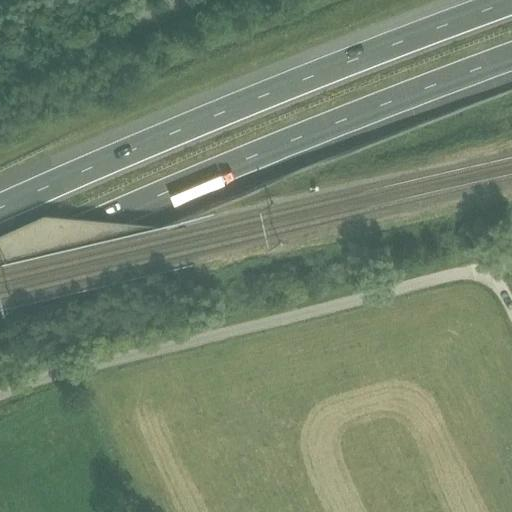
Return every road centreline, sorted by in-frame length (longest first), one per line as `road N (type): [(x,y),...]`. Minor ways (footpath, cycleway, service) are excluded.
road 1 (motorway): [(0,266),(321,128),(511,59)]
road 2 (motorway): [(505,0),(0,204)]
road 3 (unclassified): [(0,395),(61,371),(489,264)]
road 4 (unclassified): [(0,82),(185,0)]
